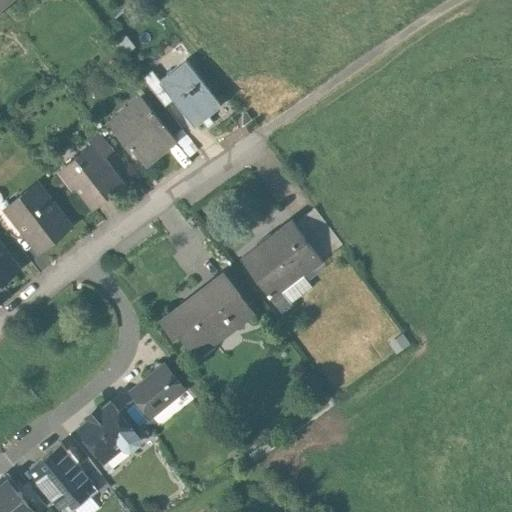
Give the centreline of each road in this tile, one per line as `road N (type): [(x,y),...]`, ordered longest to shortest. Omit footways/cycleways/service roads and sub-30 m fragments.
road 1 (residential): [(78,262),(135,323),(118,382),(32,453)]
road 2 (residential): [(78,262),(271,124)]
road 3 (track): [(473,0),(271,124)]
